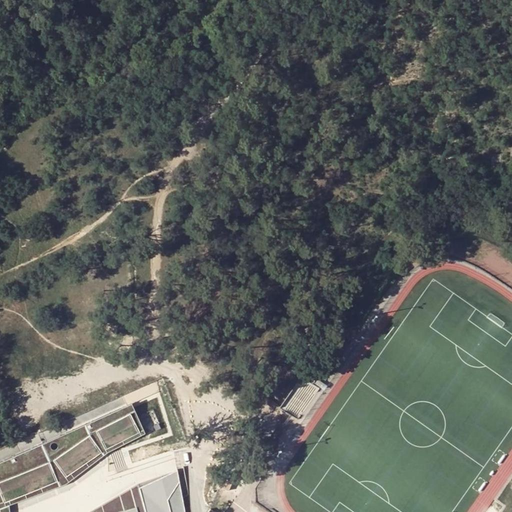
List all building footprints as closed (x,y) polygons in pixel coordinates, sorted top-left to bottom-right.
[(307,370),(327,341),(322,338),(276,401),(281,405),(302,376),(313,384),(318,377),(307,370)] [(328,339),(327,341),(307,370),(318,377),(324,382),(346,351),(328,339)] [(302,376),(281,405),(280,406),(296,418),(298,419),(320,388),(313,384),(302,376)] [(0,491),(0,511),(10,511),(9,505),(67,483),(106,451),(145,434),(131,403),(117,410),(120,417),(130,412),(139,432),(104,447),(101,440),(96,444),(101,450),(66,476),(61,469),(56,473),(59,480),(6,503),(1,491),(0,491)] [(0,461),(0,491),(1,491),(6,503),(59,480),(56,473),(61,469),(66,476),(101,450),(96,444),(101,440),(104,447),(139,432),(130,412),(120,417),(117,410),(59,435),(66,449),(50,461),(42,443),(0,461)] [(59,435),(42,443),(50,461),(66,449),(59,435)] [(235,467),(229,464),(222,478),(232,483),(235,467)] [(121,511),(139,507),(139,511),(147,511),(142,489),(180,471),(141,484),(90,511),(121,511)] [(186,511),(180,471),(142,489),(147,511),(139,511),(139,507),(121,511),(186,511)]
